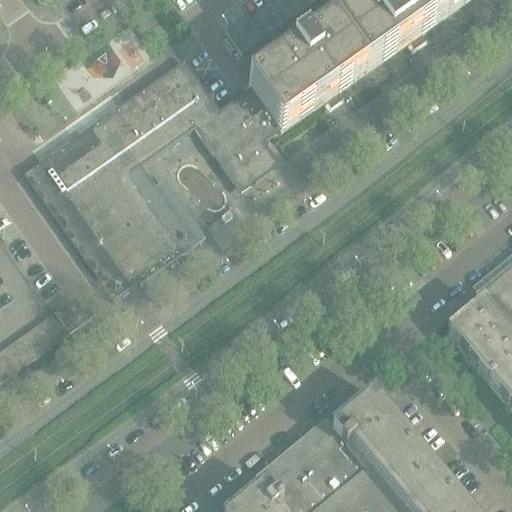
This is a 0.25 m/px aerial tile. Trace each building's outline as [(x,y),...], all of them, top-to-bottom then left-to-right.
[(291,23),(301,16),(289,0),(280,0),(277,3),(291,23)] [(289,0),(301,16),(311,9),(304,0),(289,0)] [(318,0),(304,0),(311,9),(320,2),(318,0)] [(365,76),(448,18),(435,0),(372,0),(376,5),(335,34),(365,76)] [(435,0),(448,18),(473,0),(435,0)] [(277,3),(275,1),(266,7),(281,30),(291,23),(277,3)] [(271,37),(281,30),(266,7),(256,14),(271,37)] [(262,43),(271,37),(256,14),(254,16),(255,18),(248,23),(262,43)] [(248,23),(247,24),(246,22),(236,28),(252,50),(262,43),(248,23)] [(240,58),(252,50),(236,28),(225,36),(240,58)] [(262,149),(365,76),(335,34),(307,53),(303,47),(289,57),(293,63),(225,110),(235,124),(211,141),(242,184),(268,166),(258,152),(262,149)] [(106,121),(105,121),(141,172),(193,135),(210,123),(189,93),(178,77),(175,72),(126,106),(120,111),(106,120),(106,121)] [(25,178),(23,179),(112,306),(138,288),(139,290),(142,287),(141,286),(195,248),(156,193),(155,192),(141,172),(105,121),(104,122),(25,178)] [(511,270),(475,301),(481,308),(446,336),(478,375),(487,386),(496,397),(504,407),(511,416),(511,270)] [(74,303),(53,318),(68,339),(89,324),(74,303)] [(58,347),(68,339),(53,318),(43,325),(58,347)] [(58,347),(43,325),(32,333),(48,354),(58,347)] [(32,333),(22,340),(37,362),(48,354),(32,333)] [(27,369),(37,362),(22,340),(12,348),(27,369)] [(12,348),(1,355),(16,376),(27,369),(12,348)] [(1,355),(0,355),(0,375),(6,384),(16,376),(1,355)] [(332,434),(325,425),(257,482),(263,490),(258,494),(236,511),(464,511),(433,474),(428,468),(393,426),(388,420),(382,413),(372,401),(361,410),(340,427),(335,432),(332,434)]
